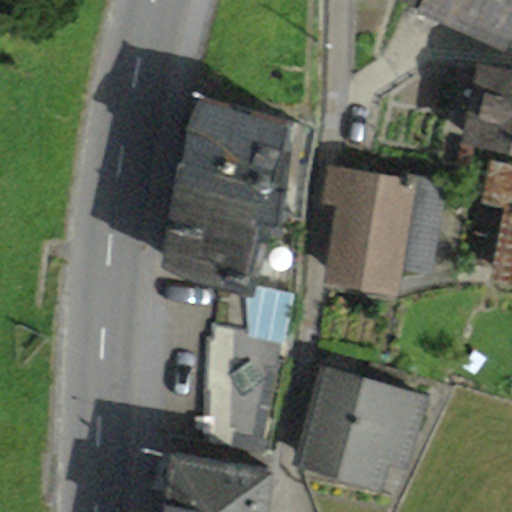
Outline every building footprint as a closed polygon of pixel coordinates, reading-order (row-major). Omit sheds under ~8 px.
[(511,0),(410,0),(446,19),(498,38),(511,4),(511,0)] [(511,74),(483,69),(470,136),(511,144),(511,74)] [(283,214),(294,206),(303,124),(201,97),(169,230),(175,231),(168,258),(177,260),(176,264),(220,275),(247,281),(261,227),(281,233),(283,214)] [(511,206),(511,208),(500,272),(511,273),(511,164),(500,163),(491,203),(511,206)] [(425,267),(442,184),(333,167),(331,198),(349,201),(332,271),(388,281),(392,260),(425,267)] [(273,334),(251,330),(247,284),(247,281),(220,275),(216,323),(213,323),(211,337),(207,337),(204,441),(232,446),(234,433),(262,437),(276,364),(267,362),(272,340),(273,334)] [(272,340),(284,342),(293,293),(247,284),(251,330),(273,334),(272,340)] [(406,457),(424,396),(398,387),(402,374),(373,365),(369,379),(328,367),(301,456),(375,477),(382,451),(406,457)] [(232,446),(261,450),(264,437),(262,437),(234,433),(232,446)] [(173,451),(162,511),(262,511),(270,468),(173,451)]
